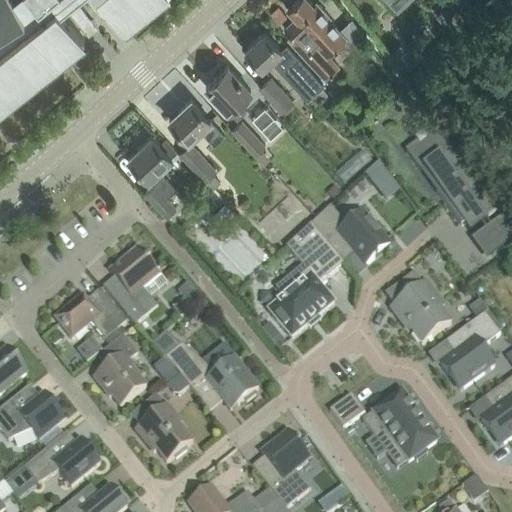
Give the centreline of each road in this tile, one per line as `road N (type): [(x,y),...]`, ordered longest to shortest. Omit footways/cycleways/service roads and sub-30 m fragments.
road 1 (residential): [(76,136),(137,206),(20,310),(22,326),(157,502)]
road 2 (residential): [(511,478),(489,475),(411,369),(386,364),(362,342)]
road 3 (tertiary): [(76,136),(222,0)]
road 4 (residential): [(157,502),(290,391)]
road 5 (residential): [(290,391),(377,511)]
road 6 (residential): [(362,342),(359,318),(371,289),(426,237)]
